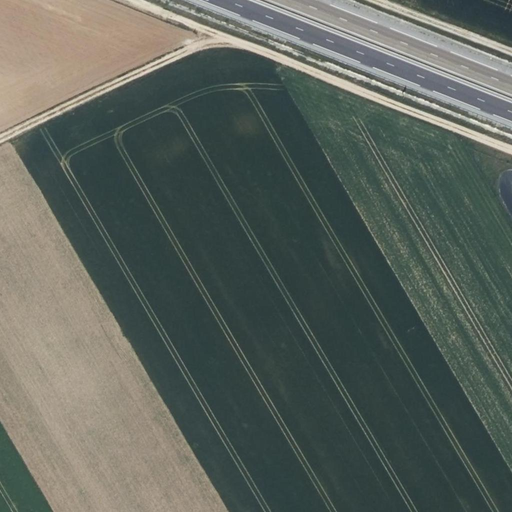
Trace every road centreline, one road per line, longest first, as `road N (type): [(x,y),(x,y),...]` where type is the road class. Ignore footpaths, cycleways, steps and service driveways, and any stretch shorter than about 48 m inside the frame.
road 1 (track): [(511,146),(130,0)]
road 2 (primary): [(224,0),(511,112)]
road 3 (track): [(217,33),(0,139)]
road 4 (primary): [(511,84),(295,0)]
road 5 (track): [(385,0),(511,49)]
